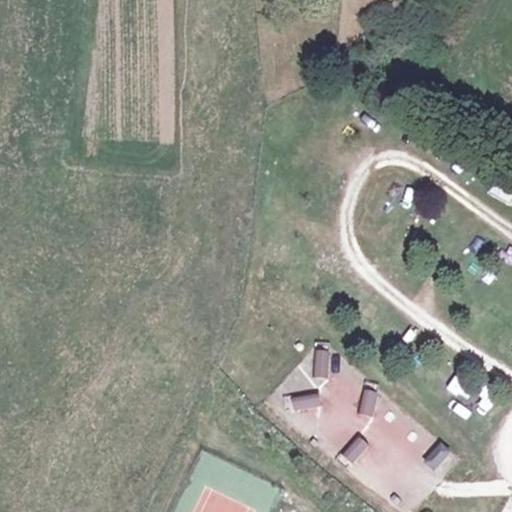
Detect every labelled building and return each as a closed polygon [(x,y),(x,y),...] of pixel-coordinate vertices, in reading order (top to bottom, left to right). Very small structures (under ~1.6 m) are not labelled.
[(438,258),(452,266),(466,242),(451,234),(438,258)] [(511,348),(511,327),(505,322),(495,337),(511,348)] [(330,350),(314,348),(312,377),(327,378),(330,350)] [(432,368),(422,378),(449,405),(459,395),(432,368)] [(375,389),(359,388),(357,416),(372,418),(375,389)] [(321,404),(318,389),(290,394),(293,409),(321,404)] [(369,445),(357,435),(339,457),(350,466),(369,445)] [(450,447),(438,437),(420,459),(432,468),(450,447)]
